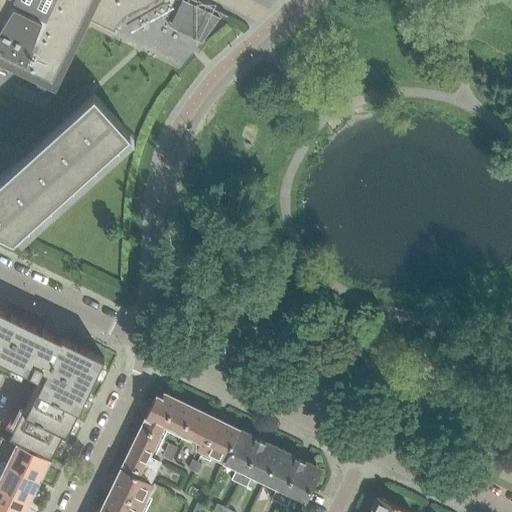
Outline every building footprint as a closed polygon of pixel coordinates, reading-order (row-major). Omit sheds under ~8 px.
[(203,9),(204,7),(219,14),(218,17),(219,17),(220,15),(225,17),(225,16),(192,0),(0,0),(0,57),(52,83),(83,19),(113,33),(113,32),(112,31),(114,27),(117,23),(121,19),(124,16),(128,13),(133,11),(142,7),(146,5),(151,2),(153,0),(186,0),(186,1),(186,2),(187,0),(189,0),(203,6),(202,9),(203,9)] [(219,19),(189,4),(178,24),(205,37),(219,19)] [(128,133),(98,100),(27,164),(23,159),(22,160),(21,159),(20,160),(4,172),(0,175),(0,233),(13,240),(59,197),(128,133)] [(0,359),(35,377),(36,377),(40,369),(45,371),(25,413),(21,411),(8,437),(16,441),(15,443),(49,459),(62,433),(65,435),(103,358),(60,337),(59,338),(0,309),(0,359)] [(160,398),(164,424),(195,439),(194,447),(223,461),(223,460),(238,429),(163,393),(160,398)] [(125,457),(122,463),(151,477),(159,460),(148,455),(164,424),(160,398),(155,395),(125,457)] [(238,429),(223,460),(235,466),(229,478),(245,486),(251,473),(275,485),(269,497),(285,504),(290,495),(303,502),(317,473),(315,466),(238,429)] [(4,464),(39,480),(49,459),(15,443),(15,442),(4,464)] [(177,447),(168,443),(162,456),(171,460),(177,447)] [(202,464),(192,459),(188,468),(197,473),(202,464)] [(0,472),(0,487),(29,501),(39,480),(4,464),(0,472)] [(103,500),(127,511),(138,511),(152,483),(119,467),(103,500)] [(0,487),(0,511),(23,511),(29,501),(0,487)] [(198,511),(205,499),(200,496),(192,511),(198,511)] [(408,511),(377,497),(369,511),(408,511)] [(127,511),(103,500),(97,511),(127,511)] [(235,511),(217,503),(213,511),(212,511),(235,511)]
